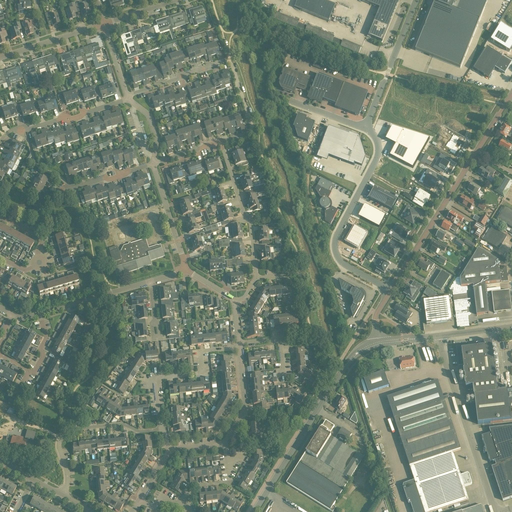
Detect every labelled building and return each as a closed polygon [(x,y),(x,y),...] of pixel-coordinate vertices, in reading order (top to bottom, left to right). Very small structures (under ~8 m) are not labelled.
[(19,15),(24,13),(24,11),(24,9),(29,8),(29,4),(29,1),(24,1),(23,0),(18,0),(19,6),(17,6),(18,12),(19,15)] [(107,0),(111,9),(122,5),(120,0),(107,0)] [(328,22),(335,5),(323,0),(297,0),(294,8),(328,22)] [(382,42),(399,0),(398,0),(359,0),(360,0),(380,9),(371,29),(370,28),(367,37),(370,38),(371,37),(382,42)] [(434,3),(416,50),(460,68),(487,1),(484,0),(432,0),(431,2),(434,3)] [(75,4),(76,8),(77,11),(80,10),(82,16),(90,14),(87,4),(82,6),(81,2),(75,4)] [(73,10),(76,8),(74,3),(69,5),(70,9),(66,11),(69,20),(75,18),(73,10)] [(194,17),(191,18),(192,20),(192,23),(193,23),(194,27),(197,26),(197,24),(195,21),(205,17),(201,6),(198,7),(192,9),(194,17)] [(52,16),(51,12),(45,14),(47,20),(50,19),(52,26),(60,23),(57,14),(52,16)] [(296,26),(298,20),(276,12),(274,18),(296,26)] [(169,17),(168,17),(171,24),(172,29),(176,28),(175,27),(185,24),(188,23),(185,13),(181,14),(181,13),(171,16),(174,23),(171,24),(169,17)] [(165,18),(155,21),(157,26),(159,33),(160,34),(163,32),(162,31),(169,29),(169,30),(173,42),(176,41),(173,30),(172,29),(171,24),(167,25),(165,18)] [(34,27),(32,21),(28,22),(28,21),(21,23),(23,27),(24,27),(27,36),(33,33),(31,28),(34,27)] [(12,40),(20,38),(17,30),(21,29),(19,23),(14,24),(16,29),(9,31),(12,40)] [(334,35),(307,24),(305,30),(332,41),(334,35)] [(511,31),(501,25),(491,41),(510,52),(511,48),(511,31)] [(145,33),(141,34),(143,40),(143,43),(146,50),(147,53),(151,51),(150,48),(147,39),(152,37),(153,38),(155,37),(152,28),(150,29),(149,26),(143,28),(145,33)] [(135,36),(131,37),(133,43),(134,46),(136,53),(137,56),(143,54),(141,50),(140,51),(138,45),(137,42),(143,40),(141,34),(139,30),(137,30),(134,31),(135,36)] [(125,39),(121,40),(127,59),(137,56),(136,53),(131,54),(129,48),(128,45),(133,43),(131,37),(130,33),(124,35),(125,39)] [(360,46),(342,39),(340,45),(358,52),(360,46)] [(93,50),(89,51),(92,58),(93,61),(94,66),(95,69),(99,68),(110,64),(109,61),(98,65),(95,55),(101,54),(98,43),(92,45),(93,50)] [(216,43),(210,45),(213,56),(216,55),(219,54),(216,43)] [(203,45),(197,46),(201,57),(202,57),(203,57),(204,56),(207,55),(204,47),(203,45)] [(204,47),(207,55),(207,58),(210,57),(212,56),(213,56),(210,45),(204,47)] [(84,53),(80,54),(82,62),(85,69),(89,68),(87,62),(86,60),(92,58),(89,51),(88,46),(82,48),(84,53)] [(197,46),(192,48),(195,59),(198,58),(199,58),(201,57),(197,46)] [(188,56),(185,57),(186,62),(192,60),(195,59),(192,48),(186,50),(186,51),(187,55),(188,56)] [(487,48),(473,69),(489,79),(495,68),(501,72),(505,74),(511,63),(487,48)] [(74,56),(70,57),(72,63),(75,72),(80,71),(77,63),(82,62),(80,54),(79,49),(73,51),(74,56)] [(65,58),(61,59),(64,72),(61,73),(62,77),(66,75),(70,74),(67,65),(72,63),(70,57),(69,52),(63,54),(65,58)] [(180,52),(174,54),(178,65),(181,64),(186,62),(185,57),(182,58),(180,52)] [(174,54),(169,56),(173,66),(175,66),(178,65),(174,54)] [(45,57),(42,58),(45,69),(48,78),(50,78),(52,77),(49,68),(55,66),(58,65),(55,55),(51,56),(51,55),(45,57)] [(167,59),(164,60),(164,62),(167,70),(170,69),(173,68),(173,66),(169,56),(166,57),(167,59)] [(38,65),(34,66),(36,72),(37,76),(39,81),(43,80),(40,71),(45,69),(42,58),(37,60),(36,60),(38,65)] [(26,75),(23,76),(26,85),(29,84),(30,87),(33,86),(32,83),(33,83),(31,78),(30,74),(36,72),(34,66),(32,61),(26,63),(28,68),(24,69),(26,75)] [(159,66),(157,67),(158,73),(161,72),(163,78),(164,79),(167,78),(165,74),(168,73),(167,70),(164,62),(159,64),(159,66)] [(153,66),(147,68),(151,78),(153,78),(156,77),(157,79),(160,78),(158,73),(157,67),(154,68),(153,66)] [(8,77),(5,78),(6,83),(8,89),(11,87),(10,82),(19,79),(15,67),(6,70),(5,70),(8,77)] [(142,70),(145,80),(148,79),(151,78),(147,68),(142,70)] [(135,70),(129,72),(130,73),(133,84),(136,83),(139,82),(136,71),(135,70)] [(136,71),(139,82),(142,81),(145,80),(142,70),(136,71)] [(222,79),(224,87),(229,85),(228,81),(231,80),(227,70),(222,72),(223,76),(221,76),(222,79)] [(286,70),(280,85),(282,89),(284,90),(284,91),(287,92),(287,91),(294,93),(296,87),(305,91),(309,79),(286,70)] [(317,76),(308,98),(314,101),(315,100),(320,102),(322,99),(323,99),(327,101),(336,104),(335,108),(353,115),(359,117),(360,113),(366,98),(368,93),(362,91),(344,83),(318,74),(317,76)] [(215,93),(220,91),(216,76),(213,77),(214,81),(212,82),(215,93)] [(224,87),(222,79),(219,80),(218,76),(216,76),(220,91),(225,90),(224,87)] [(104,86),(108,97),(114,95),(112,91),(115,90),(113,82),(110,83),(110,81),(103,83),(104,86)] [(215,93),(212,82),(213,84),(210,85),(209,81),(206,82),(211,96),(212,98),(213,102),(214,103),(215,106),(219,105),(218,100),(215,101),(213,96),(216,95),(215,93)] [(206,98),(211,96),(206,82),(204,83),(205,87),(203,88),(206,98)] [(206,98),(203,88),(200,88),(199,84),(197,85),(201,99),(202,99),(206,98)] [(202,101),(202,99),(201,99),(197,85),(194,86),(196,90),(193,91),(197,101),(196,101),(197,103),(202,101)] [(98,95),(95,86),(91,87),(92,88),(86,89),(90,100),(96,98),(94,94),(97,93),(98,95)] [(104,86),(99,88),(98,87),(95,88),(95,86),(98,95),(100,94),(102,99),(108,97),(104,86)] [(197,101),(193,91),(191,91),(189,87),(187,88),(187,90),(184,91),(187,101),(190,100),(189,97),(190,97),(191,103),(196,101),(197,101)] [(90,100),(86,89),(81,91),(80,88),(77,89),(79,96),(80,98),(82,98),(84,102),(90,100)] [(170,88),(167,89),(169,96),(167,96),(170,107),(175,105),(176,108),(171,93),(170,88)] [(76,97),(79,96),(77,89),(74,90),(74,91),(69,93),(72,104),(78,102),(76,97)] [(187,101),(184,91),(181,92),(181,90),(178,91),(180,95),(177,96),(181,106),(185,105),(184,102),(187,101)] [(170,107),(167,96),(164,97),(162,91),(160,92),(164,106),(165,108),(170,107)] [(159,108),(164,106),(160,92),(157,93),(159,96),(156,97),(159,108)] [(181,106),(177,96),(175,97),(173,92),(171,93),(176,108),(181,106)] [(60,95),(58,96),(59,101),(61,100),(62,101),(64,101),(66,106),(72,104),(69,93),(63,95),(63,94),(60,95)] [(159,108),(156,97),(154,98),(152,94),(147,96),(149,103),(152,102),(154,109),(159,108)] [(48,98),(43,100),(43,101),(47,112),(53,110),(52,109),(52,108),(55,107),(54,104),(52,97),(48,98)] [(37,110),(34,103),(33,99),(30,99),(31,102),(25,104),(29,115),(35,113),(33,108),(36,108),(37,110)] [(43,101),(43,100),(37,102),(34,103),(37,110),(39,109),(41,114),(47,112),(43,101)] [(19,113),(17,106),(16,104),(13,105),(13,106),(8,108),(11,118),(17,116),(15,111),(18,110),(19,113)] [(23,117),(29,115),(25,104),(20,106),(20,105),(17,106),(19,113),(21,112),(23,117)] [(5,120),(11,118),(8,108),(2,109),(1,108),(0,108),(0,114),(1,116),(4,115),(5,120)] [(113,115),(117,125),(123,123),(120,115),(121,115),(119,108),(115,109),(116,114),(113,115)] [(117,125),(113,115),(111,116),(109,111),(106,112),(111,127),(117,125)] [(106,129),(111,127),(106,112),(103,113),(105,117),(102,118),(106,129)] [(233,116),(236,127),(237,129),(240,128),(241,133),(248,131),(245,123),(242,124),(238,114),(233,116)] [(308,142),(315,123),(306,119),(306,118),(299,115),(293,128),(298,138),(308,142)] [(233,128),(236,127),(233,116),(227,118),(232,133),(235,132),(233,128)] [(106,129),(102,118),(103,121),(100,122),(99,117),(96,118),(101,133),(106,131),(105,129),(106,129)] [(225,131),(221,120),(220,117),(215,119),(220,135),(223,134),(221,129),(224,128),(225,131)] [(95,135),(101,133),(96,118),(93,119),(94,124),(91,124),(95,135)] [(229,134),(232,133),(227,118),(221,120),(225,131),(228,130),(229,134)] [(217,136),(220,135),(215,119),(209,121),(213,132),(215,131),(217,136)] [(87,120),(84,121),(89,137),(95,135),(91,124),(89,125),(87,120)] [(83,127),(80,128),(83,139),(84,139),(89,137),(84,121),(81,123),(83,127)] [(210,133),(213,132),(209,121),(203,123),(200,124),(202,130),(205,129),(208,138),(211,137),(210,133)] [(200,131),(202,130),(200,124),(198,125),(192,127),(195,138),(198,137),(200,141),(203,140),(200,131)] [(511,131),(510,131),(511,130),(503,125),(501,129),(501,128),(500,130),(498,134),(506,138),(507,136),(510,138),(509,140),(511,141),(511,131)] [(68,127),(73,142),(78,140),(75,130),(72,130),(71,126),(68,127)] [(66,142),(63,133),(63,131),(60,132),(58,127),(55,128),(60,144),(66,142)] [(67,144),(73,142),(68,127),(65,128),(66,132),(63,133),(66,142),(67,144)] [(193,138),(195,138),(192,127),(186,129),(191,144),(194,143),(193,138)] [(328,127),(319,152),(329,156),(354,166),(355,164),(355,163),(361,166),(365,157),(360,150),(359,146),(358,137),(350,134),(350,135),(349,134),(328,127)] [(394,127),(388,138),(389,140),(397,144),(396,145),(390,156),(413,168),(430,139),(394,127)] [(54,145),(60,144),(55,128),(52,129),(54,134),(51,135),(54,145)] [(54,145),(51,135),(50,132),(47,133),(46,129),(43,130),(48,145),(54,143),(54,145)] [(188,145),(191,144),(186,129),(180,130),(184,141),(187,141),(188,145)] [(42,147),(48,145),(43,130),(40,130),(42,135),(39,136),(42,147)] [(181,142),(184,141),(180,130),(175,132),(180,148),(183,147),(181,142)] [(42,147),(39,136),(36,137),(35,132),(31,133),(33,140),(34,140),(35,143),(31,144),(33,150),(42,147)] [(181,150),(180,148),(175,132),(176,135),(170,136),(173,147),(176,147),(177,151),(181,150)] [(456,141),(459,137),(453,134),(448,142),(445,146),(451,149),(449,151),(454,154),(458,149),(459,149),(462,145),(456,141)] [(171,148),(173,147),(170,136),(164,138),(167,147),(166,147),(168,154),(172,153),(171,148)] [(511,145),(511,146),(502,140),(499,146),(511,154),(511,153),(511,145)] [(5,143),(4,146),(18,153),(21,148),(11,143),(9,146),(5,143)] [(233,160),(244,156),(242,151),(244,151),(242,147),(235,150),(236,152),(231,154),(233,160)] [(18,160),(20,155),(18,153),(10,149),(9,152),(4,150),(3,152),(7,155),(18,160)] [(131,149),(126,151),(131,165),(133,164),(132,161),(135,160),(133,155),(136,154),(134,149),(131,150),(131,149)] [(124,161),(121,153),(121,150),(116,152),(121,169),(122,169),(121,166),(123,165),(122,161),(124,161)] [(121,169),(116,152),(111,153),(110,151),(113,162),(114,162),(114,164),(117,163),(119,170),(121,169)] [(129,166),(131,165),(126,151),(121,153),(124,161),(125,163),(127,162),(129,166)] [(107,167),(110,167),(106,153),(98,155),(100,163),(103,162),(104,165),(106,164),(107,167)] [(438,163),(435,169),(439,172),(441,169),(445,171),(450,164),(449,164),(451,160),(442,154),(439,158),(442,160),(440,163),(438,163)] [(15,165),(18,160),(7,155),(6,157),(2,155),(0,158),(5,160),(15,165)] [(97,164),(100,163),(98,155),(90,158),(94,171),(97,171),(96,167),(98,166),(97,164)] [(244,156),(233,160),(235,165),(240,164),(241,167),(248,164),(247,161),(246,162),(244,156)] [(92,172),(94,171),(90,158),(85,159),(88,169),(91,168),(92,172)] [(210,160),(214,171),(219,169),(219,170),(222,169),(220,162),(217,163),(216,158),(210,160)] [(86,170),(88,169),(85,159),(80,161),(85,175),(87,174),(86,170)] [(12,171),(15,165),(5,160),(3,163),(0,161),(0,164),(10,170),(12,171)] [(208,173),(214,171),(210,160),(204,162),(206,167),(203,167),(205,175),(208,174),(208,173)] [(82,175),(85,175),(80,161),(75,162),(78,172),(81,171),(82,175)] [(205,175),(203,167),(202,165),(199,166),(198,161),(192,163),(195,174),(201,172),(201,173),(204,172),(205,175)] [(382,171),(401,182),(399,185),(405,188),(413,173),(388,161),(382,171)] [(190,176),(195,174),(192,163),(186,165),(188,170),(185,171),(187,178),(190,177),(190,176)] [(10,170),(0,164),(0,171),(5,173),(7,175),(10,170)] [(72,178),(75,178),(70,164),(65,166),(68,175),(71,174),(72,178)] [(187,178),(185,171),(182,172),(181,167),(175,169),(178,180),(184,178),(184,179),(187,178)] [(259,167),(256,168),(250,170),(251,172),(254,171),(255,175),(261,173),(259,167)] [(496,172),(491,168),(488,167),(486,170),(482,168),(478,174),(486,179),(489,175),(492,177),(496,172)] [(171,176),(167,177),(169,184),(174,183),(173,181),(178,180),(175,169),(169,171),(171,176)] [(427,178),(423,184),(431,189),(432,188),(434,189),(438,183),(432,179),(435,174),(428,170),(424,176),(427,178)] [(139,173),(143,187),(149,185),(146,175),(143,176),(142,172),(139,173)] [(137,189),(143,187),(139,173),(136,174),(137,178),(134,179),(135,181),(137,189)] [(34,178),(45,184),(46,182),(50,184),(51,181),(50,181),(52,178),(43,174),(41,176),(36,174),(34,178)] [(242,185),(251,182),(250,180),(254,178),(253,176),(240,180),(242,185)] [(504,197),(511,184),(511,181),(503,176),(494,191),(504,197)] [(44,187),(45,184),(34,178),(32,183),(49,192),(51,190),(44,187)] [(137,189),(135,181),(133,182),(131,178),(128,179),(133,193),(138,191),(137,189)] [(317,185),(315,190),(321,198),(323,200),(321,201),(320,203),(320,205),(321,206),(322,208),(324,209),(325,209),(326,211),(325,211),(325,221),(331,224),(338,210),(331,207),(330,206),(330,205),(330,203),(329,201),(328,200),(329,198),(331,193),(328,191),(332,184),(321,178),(317,185)] [(133,194),(133,193),(128,179),(125,180),(127,184),(121,186),(123,192),(126,191),(127,195),(127,196),(133,194)] [(252,192),(266,187),(263,179),(261,179),(262,185),(255,187),(253,184),(252,185),(251,182),(242,185),(244,191),(251,188),(252,192)] [(48,195),(49,192),(32,183),(31,183),(33,184),(31,188),(40,193),(42,191),(48,195)] [(123,192),(121,186),(115,188),(114,183),(111,184),(115,199),(115,198),(121,197),(120,193),(123,192)] [(472,183),(468,190),(472,193),(476,196),(479,191),(482,192),(483,190),(480,188),(472,183)] [(108,187),(106,188),(107,191),(110,200),(110,203),(116,201),(115,198),(115,199),(111,184),(108,185),(108,187)] [(96,189),(94,190),(97,199),(97,202),(103,200),(98,186),(98,185),(95,186),(95,187),(96,189)] [(110,200),(107,191),(106,191),(105,188),(102,189),(101,185),(98,186),(103,200),(104,202),(109,200),(110,200)] [(91,201),(97,199),(94,190),(93,190),(91,191),(89,186),(86,187),(91,201)] [(29,187),(27,192),(28,193),(35,196),(33,199),(39,202),(41,199),(42,200),(43,197),(39,195),(40,193),(31,188),(29,187)] [(85,192),(79,194),(81,201),(82,204),(91,201),(86,187),(83,188),(85,192)] [(248,203),(257,200),(256,198),(259,197),(259,194),(265,192),(267,197),(269,197),(266,187),(252,192),(254,195),(246,198),(248,203)] [(391,210),(397,199),(374,187),(368,198),(391,210)] [(429,195),(430,194),(426,192),(425,193),(417,188),(415,192),(418,194),(420,195),(418,197),(417,196),(413,202),(423,208),(427,202),(429,203),(429,202),(429,201),(429,200),(430,201),(432,197),(429,195)] [(214,193),(213,189),(210,190),(212,197),(215,196),(216,199),(225,196),(223,190),(214,193)] [(211,210),(218,208),(217,204),(226,201),(225,196),(216,199),(216,201),(213,202),(214,205),(210,206),(211,210)] [(469,209),(473,202),(464,197),(460,204),(469,209)] [(181,210),(190,207),(189,204),(192,203),(191,200),(188,201),(179,204),(181,210)] [(257,200),(248,203),(250,209),(254,208),(254,209),(255,210),(256,210),(256,211),(262,210),(262,206),(262,205),(261,204),(261,203),(260,203),(259,203),(258,203),(257,200)] [(365,209),(360,218),(379,228),(386,215),(365,204),(363,208),(365,209)] [(414,224),(416,221),(415,220),(418,217),(413,214),(415,211),(407,206),(404,212),(408,215),(405,220),(413,224),(414,223),(414,224)] [(511,227),(511,210),(505,206),(497,219),(511,227)] [(188,218),(200,213),(199,210),(196,211),(195,208),(191,209),(190,207),(181,210),(182,216),(187,214),(188,218)] [(221,217),(230,214),(229,208),(220,211),(219,211),(218,208),(211,210),(206,212),(207,215),(216,212),(217,215),(220,214),(221,217)] [(448,217),(447,218),(451,221),(454,222),(456,219),(460,221),(462,222),(464,219),(455,214),(451,212),(448,217)] [(187,228),(196,225),(194,220),(201,217),(200,213),(188,218),(189,221),(185,222),(187,228)] [(223,222),(220,223),(221,227),(229,224),(228,221),(232,219),(230,214),(221,217),(223,222)] [(391,229),(396,217),(390,214),(384,226),(391,229)] [(158,215),(150,217),(155,235),(164,232),(158,215)] [(484,227),(489,219),(482,215),(477,222),(484,227)] [(150,217),(141,220),(146,237),(155,235),(150,217)] [(449,224),(445,221),(442,227),(449,231),(450,228),(456,232),(458,228),(452,225),(453,225),(449,223),(449,224)] [(133,222),(127,224),(131,238),(138,236),(133,222)] [(476,222),(472,228),(476,231),(473,236),(479,239),(485,228),(476,222)] [(123,240),(131,238),(127,224),(119,227),(123,240)] [(196,225),(187,228),(188,234),(198,231),(201,230),(200,227),(197,228),(196,225)] [(394,232),(392,236),(399,241),(402,237),(405,239),(410,232),(400,226),(396,233),(394,232)] [(119,227),(112,229),(117,242),(123,240),(119,227)] [(358,248),(367,233),(355,227),(347,242),(358,248)] [(6,239),(11,231),(6,228),(1,238),(3,239),(4,237),(6,239)] [(499,249),(507,237),(492,228),(484,240),(499,249)] [(443,233),(440,230),(436,236),(443,240),(445,237),(449,239),(451,237),(446,234),(446,233),(444,232),(443,233)] [(7,239),(6,241),(8,242),(10,243),(11,241),(15,233),(11,231),(6,239),(7,239)] [(233,243),(235,243),(235,239),(242,238),(241,232),(232,234),(232,233),(229,234),(229,237),(231,237),(231,239),(222,240),(222,244),(229,243),(233,243)] [(11,241),(10,243),(12,244),(13,242),(15,243),(20,235),(15,233),(11,241)] [(52,243),(65,239),(64,234),(55,237),(55,239),(51,240),(52,243)] [(20,235),(15,243),(18,245),(17,247),(19,248),(20,246),(24,238),(20,235)] [(20,246),(19,248),(21,249),(22,247),(24,248),(29,240),(24,238),(20,246)] [(202,243),(201,243),(200,238),(190,241),(192,246),(202,243)] [(462,248),(464,244),(457,239),(455,243),(462,248)] [(29,240),(24,248),(27,250),(26,252),(28,253),(29,251),(33,243),(29,240)] [(388,249),(385,254),(389,256),(390,255),(395,258),(399,251),(394,247),(396,244),(390,240),(385,248),(388,249)] [(437,243),(433,241),(430,246),(432,248),(430,250),(435,253),(438,248),(444,251),(447,247),(438,242),(437,243)] [(206,252),(212,250),(211,246),(207,247),(206,244),(205,245),(204,242),(201,243),(202,243),(192,246),(194,252),(203,249),(204,248),(206,252)] [(234,252),(243,251),(243,245),(236,246),(235,243),(233,243),(233,247),(234,252)] [(55,253),(68,249),(66,244),(57,247),(58,249),(54,250),(55,253)] [(154,262),(163,259),(159,245),(150,248),(154,262)] [(150,248),(141,250),(146,264),(154,262),(150,248)] [(499,267),(498,261),(478,249),(460,278),(461,287),(473,285),(477,315),(489,313),(485,284),(508,281),(506,268),(503,266),(499,267)] [(146,264),(141,250),(133,253),(137,267),(146,264)] [(230,264),(236,263),(236,258),(244,257),(243,251),(234,252),(231,252),(232,260),(229,260),(230,264)] [(129,269),(137,267),(133,253),(124,256),(129,269)] [(270,254),(261,255),(261,261),(268,260),(269,263),(277,263),(276,259),(274,259),(274,253),(270,253),(270,254)] [(57,262),(71,259),(69,254),(60,256),(61,259),(57,260),(57,262)] [(444,266),(447,260),(441,256),(437,262),(444,266)] [(214,262),(215,271),(221,271),(221,265),(225,264),(224,257),(220,258),(214,259),(215,262),(214,262)] [(375,269),(375,272),(378,274),(381,276),(387,268),(383,265),(384,263),(377,259),(372,267),(375,269)] [(426,263),(421,260),(418,266),(427,271),(429,268),(431,269),(434,264),(428,260),(426,263)] [(209,262),(206,263),(206,266),(209,265),(210,272),(215,271),(214,262),(209,262)] [(83,268),(88,282),(93,280),(89,266),(83,268)] [(78,269),(82,283),(88,282),(83,268),(78,269)] [(442,290),(451,276),(442,270),(433,285),(442,290)] [(73,271),(70,272),(73,286),(79,284),(76,275),(74,276),(73,271)] [(10,276),(6,284),(8,285),(12,287),(19,275),(17,273),(14,278),(12,277),(10,276)] [(69,287),(66,278),(64,279),(63,274),(60,275),(64,289),(69,287)] [(17,290),(21,282),(20,281),(22,276),(19,275),(12,287),(17,290)] [(59,290),(56,281),(55,282),(53,277),(50,278),(54,292),(59,290)] [(21,292),(28,280),(26,278),(23,283),(21,282),(17,290),(21,292)] [(28,280),(21,292),(26,295),(28,291),(30,287),(29,286),(31,281),(28,280)] [(49,293),(46,284),(45,285),(43,280),(40,281),(44,294),(49,293)] [(341,282),(339,280),(340,285),(341,290),(349,294),(352,295),(352,296),(352,299),(352,300),(353,300),(353,303),(354,303),(352,306),(351,309),(352,315),(353,319),(355,317),(355,318),(364,303),(364,302),(363,302),(363,301),(364,301),(364,300),(364,299),(364,298),(364,297),(364,296),(364,295),(363,294),(362,293),(361,292),(360,292),(360,291),(361,291),(360,290),(341,280),(342,281),(341,282)] [(413,288),(407,285),(405,289),(406,290),(404,293),(408,296),(407,297),(411,300),(414,294),(416,295),(421,286),(416,283),(413,288)] [(160,296),(168,295),(174,294),(173,291),(171,290),(171,286),(164,286),(165,290),(159,290),(160,296)] [(268,297),(270,297),(269,289),(263,289),(261,293),(257,290),(256,292),(260,295),(260,294),(267,299),(268,297)] [(494,313),(511,311),(509,291),(492,293),(494,313)] [(131,306),(137,306),(138,306),(138,302),(145,301),(144,294),(134,295),(133,294),(131,294),(130,295),(130,298),(131,298),(132,303),(132,306),(131,306)] [(264,304),(267,299),(260,294),(260,295),(258,298),(254,295),(253,297),(257,300),(264,304)] [(166,304),(173,303),(172,298),(169,298),(168,295),(160,296),(160,301),(166,300),(166,304)] [(193,296),(194,307),(203,307),(202,300),(199,301),(198,295),(193,296)] [(185,308),(194,307),(193,296),(187,296),(188,302),(184,303),(185,308)] [(206,298),(203,299),(204,303),(205,309),(213,308),(212,300),(213,300),(212,297),(206,298)] [(428,324),(453,321),(451,309),(450,297),(424,300),(426,312),(428,324)] [(213,300),(212,300),(213,308),(213,309),(214,313),(218,313),(218,311),(223,311),(222,307),(221,301),(218,302),(218,300),(213,300)] [(261,309),(264,304),(257,300),(255,303),(251,301),(249,302),(253,305),(261,309)] [(162,314),(170,313),(170,309),(173,309),(173,303),(166,304),(167,307),(161,308),(162,314)] [(269,313),(271,307),(265,304),(263,308),(265,309),(264,311),(269,313)] [(412,313),(409,311),(398,304),(394,309),(398,311),(395,316),(406,323),(409,318),(412,313)] [(257,314),(261,309),(253,305),(251,308),(247,306),(246,307),(250,310),(257,314)] [(138,315),(146,314),(146,308),(137,309),(137,306),(131,306),(132,310),(134,310),(134,312),(137,311),(138,315)] [(257,316),(257,314),(250,310),(248,314),(248,317),(244,318),(244,320),(249,320),(257,319),(257,316)] [(172,321),(177,321),(177,320),(176,319),(175,319),(175,315),(174,315),(171,315),(170,313),(162,314),(162,319),(169,318),(169,322),(172,321)] [(133,324),(139,324),(139,320),(147,319),(146,314),(138,315),(138,318),(135,318),(135,320),(133,320),(133,324)] [(68,320),(76,324),(79,321),(85,324),(87,319),(82,317),(80,320),(71,315),(68,320)] [(276,325),(280,325),(279,316),(273,317),(273,320),(270,320),(271,326),(274,326),(275,330),(277,330),(276,325)] [(249,324),(244,324),(245,326),(249,326),(258,325),(260,324),(260,318),(257,318),(257,319),(249,320),(249,324)] [(74,329),(76,324),(68,320),(66,324),(74,329)] [(166,331),(178,330),(179,330),(179,327),(178,327),(177,321),(172,321),(172,325),(165,326),(166,331)] [(72,333),(74,329),(66,324),(63,329),(72,333)] [(137,333),(146,332),(145,326),(139,327),(139,324),(133,324),(134,330),(137,329),(137,332),(137,333)] [(25,335),(33,340),(36,335),(25,329),(22,333),(25,335)] [(69,338),(72,333),(63,329),(61,333),(69,338)] [(178,330),(166,331),(167,337),(174,336),(175,339),(179,338),(178,330)] [(137,333),(137,332),(131,333),(131,335),(133,337),(135,337),(135,343),(141,342),(141,338),(147,337),(146,332),(137,333)] [(67,342),(69,338),(61,333),(58,338),(67,342)] [(31,344),(33,340),(25,335),(23,340),(31,344)] [(64,347),(67,342),(58,338),(56,342),(64,347)] [(28,349),(31,344),(23,340),(20,344),(28,349)] [(484,343),(456,346),(459,365),(463,365),(466,386),(467,386),(467,390),(473,390),(473,394),(474,394),(478,424),(511,420),(511,390),(497,392),(492,346),(491,341),(484,342),(484,343)] [(62,351),(64,347),(56,342),(54,347),(62,351)] [(26,353),(28,349),(20,344),(18,349),(26,353)] [(59,356),(62,351),(54,347),(51,351),(59,356)] [(24,358),(26,353),(18,349),(15,353),(24,358)] [(273,364),(276,364),(275,354),(272,355),(272,351),(266,352),(267,360),(271,360),(271,365),(273,364)] [(21,362),(24,358),(15,353),(13,358),(21,362)] [(144,362),(145,361),(145,353),(139,354),(135,359),(142,364),(144,362)] [(401,369),(414,367),(413,357),(399,359),(401,369)] [(52,363),(52,364),(60,368),(62,369),(64,370),(66,365),(63,363),(62,363),(57,360),(54,359),(52,363)] [(139,369),(142,364),(135,359),(133,363),(129,360),(128,362),(139,369)] [(136,374),(139,369),(128,362),(127,364),(131,366),(129,370),(136,374)] [(60,368),(52,364),(49,368),(57,372),(60,368)] [(55,377),(57,372),(49,368),(47,373),(55,377)] [(303,378),(308,371),(306,370),(306,368),(297,369),(293,369),(293,371),(298,371),(298,375),(303,378)] [(136,374),(129,370),(127,373),(121,369),(119,371),(120,371),(133,379),(136,374)] [(7,380),(12,372),(7,370),(3,378),(7,380)] [(308,381),(313,374),(308,371),(303,378),(301,382),(303,383),(305,379),(308,381)] [(384,371),(363,378),(368,393),(389,386),(384,371)] [(12,372),(7,380),(12,383),(17,375),(12,372)] [(122,372),(121,374),(124,376),(122,380),(130,384),(133,379),(122,372)] [(53,381),(55,377),(47,373),(45,377),(53,381)] [(313,374),(308,381),(312,383),(309,387),(311,388),(318,377),(313,374)] [(50,386),(53,381),(45,377),(42,382),(50,386)] [(116,381),(115,382),(127,389),(130,384),(122,380),(122,379),(119,383),(116,381)] [(251,381),(252,387),(260,386),(260,382),(264,382),(269,381),(269,379),(259,380),(251,381)] [(185,393),(184,385),(180,386),(180,381),(176,381),(176,386),(177,394),(185,393)] [(48,390),(50,386),(42,382),(40,386),(48,390)] [(123,394),(127,389),(115,382),(114,384),(117,386),(115,389),(123,394)] [(177,394),(176,386),(172,387),(172,382),(168,382),(169,395),(177,394)] [(451,421),(445,402),(438,382),(384,400),(391,420),(394,418),(400,438),(414,481),(403,484),(403,487),(408,504),(410,503),(413,511),(432,511),(468,500),(464,487),(471,485),(472,483),(469,474),(467,473),(460,476),(453,453),(460,450),(451,421)] [(45,395),(48,390),(40,386),(37,391),(45,395)] [(292,400),(296,392),(299,388),(297,387),(295,391),(292,390),(289,390),(290,398),(292,400)] [(43,400),(45,395),(37,391),(35,395),(43,400)] [(100,406),(105,399),(101,397),(104,393),(102,392),(95,403),(100,406)] [(229,403),(229,402),(232,399),(231,395),(236,394),(236,392),(231,393),(223,394),(223,397),(222,398),(229,403)] [(300,394),(295,402),(300,405),(307,394),(305,392),(303,396),(300,394)] [(105,409),(110,402),(106,400),(109,396),(107,395),(105,399),(100,406),(105,409)] [(341,396),(336,404),(338,406),(337,408),(338,409),(336,412),(340,414),(343,411),(340,409),(346,400),(341,396)] [(233,405),(229,402),(229,403),(222,398),(219,403),(226,408),(226,407),(228,404),(232,407),(233,405)] [(110,412),(117,401),(116,400),(113,404),(110,402),(105,409),(110,412)] [(116,415),(120,408),(117,406),(119,402),(117,401),(110,412),(116,415)] [(230,410),(226,407),(226,408),(219,403),(216,408),(223,413),(225,409),(229,412),(230,410)] [(124,417),(124,409),(121,409),(120,408),(116,415),(119,418),(124,417)] [(227,415),(223,413),(216,408),(213,413),(220,418),(222,414),(226,417),(227,415)] [(224,420),(220,418),(213,413),(209,418),(217,423),(219,420),(223,422),(224,420)] [(221,425),(217,423),(209,418),(208,420),(207,420),(207,428),(208,428),(214,428),(216,425),(219,427),(221,425)] [(330,432),(334,426),(326,421),(287,483),(331,511),(338,511),(339,510),(333,506),(352,476),(354,477),(356,473),(355,472),(364,457),(350,448),(345,445),(352,434),(342,428),(335,439),(326,433),(328,430),(330,432)] [(181,426),(173,427),(173,433),(193,431),(192,424),(188,425),(181,425),(181,426)] [(490,433),(481,436),(486,449),(485,453),(487,454),(490,462),(495,461),(496,466),(492,467),(503,501),(511,497),(511,426),(489,429),(490,433)] [(6,437),(5,441),(9,442),(10,441),(11,441),(10,444),(14,445),(13,447),(20,449),(21,447),(23,448),(24,448),(25,446),(26,446),(26,447),(30,448),(31,444),(27,443),(27,440),(32,441),(34,433),(28,432),(26,441),(25,441),(24,440),(21,439),(22,438),(18,436),(17,438),(14,437),(12,437),(11,440),(10,439),(11,438),(10,438),(6,437)] [(120,439),(121,448),(129,447),(128,439),(126,439),(125,434),(123,434),(124,439),(120,439)] [(142,453),(153,460),(154,458),(150,456),(152,453),(151,448),(143,449),(143,451),(142,453)] [(151,462),(153,460),(142,453),(138,459),(146,463),(148,460),(151,462)] [(253,461),(260,466),(262,462),(262,457),(254,458),(254,460),(253,461)] [(144,466),(146,463),(138,459),(135,464),(146,470),(147,469),(144,466)] [(253,461),(249,459),(248,461),(252,463),(250,466),(257,471),(260,466),(253,461)] [(145,472),(146,470),(135,464),(132,469),(139,473),(141,470),(145,472)] [(246,464),(245,466),(247,467),(246,469),(248,470),(247,471),(247,472),(254,476),(255,473),(257,471),(256,470),(253,469),(250,466),(246,464)] [(137,477),(139,473),(132,469),(129,474),(140,481),(141,479),(137,477)] [(247,472),(247,471),(243,469),(242,471),(246,473),(244,477),(243,477),(251,481),(254,476),(247,472)] [(184,480),(189,479),(188,471),(179,472),(175,477),(183,481),(184,480)] [(139,483),(140,481),(129,474),(126,479),(133,483),(135,480),(139,483)] [(243,477),(244,477),(240,474),(238,476),(242,478),(240,482),(248,486),(251,481),(243,477)] [(181,485),(183,481),(175,477),(172,482),(179,487),(183,489),(185,487),(181,485)] [(131,487),(133,483),(126,479),(123,484),(134,491),(135,489),(131,487)] [(240,482),(236,479),(235,481),(239,484),(237,487),(244,491),(248,486),(240,482)] [(6,492),(11,484),(5,481),(1,489),(6,492)] [(177,490),(179,487),(172,482),(169,487),(180,494),(181,492),(177,490)] [(11,484),(6,492),(12,495),(16,488),(11,484)] [(221,492),(217,493),(218,501),(219,501),(222,503),(226,495),(221,492)] [(103,503),(108,495),(106,494),(106,493),(105,493),(98,494),(98,500),(102,502),(99,506),(101,507),(103,503)] [(227,506),(234,495),(232,493),(229,497),(226,495),(222,503),(227,506)] [(108,495),(103,503),(109,506),(115,495),(114,494),(111,497),(108,495)] [(115,495),(109,506),(114,509),(118,502),(115,500),(117,496),(115,495)] [(232,509),(236,502),(233,500),(235,496),(234,495),(227,506),(232,509)] [(35,508),(40,500),(34,497),(30,505),(35,508)] [(41,511),(45,503),(40,500),(35,508),(41,511)] [(118,502),(114,509),(118,511),(119,511),(126,501),(124,500),(122,503),(119,501),(118,502)] [(236,502),(232,509),(236,511),(237,511),(244,501),(242,500),(240,504),(236,502)] [(43,511),(47,511),(51,506),(45,503),(41,511),(43,511)]
